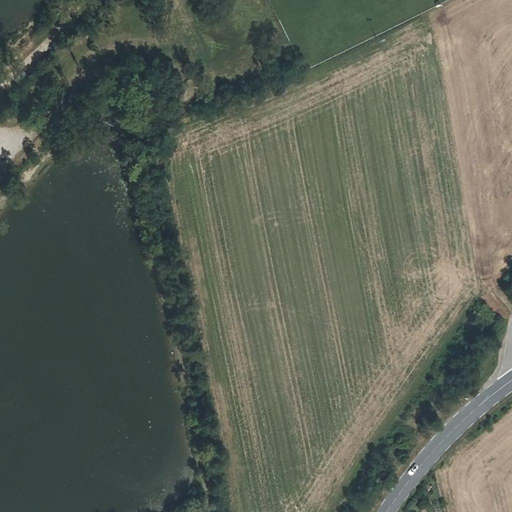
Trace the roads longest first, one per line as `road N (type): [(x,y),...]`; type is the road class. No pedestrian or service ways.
road 1 (track): [(240,511),(167,140)]
road 2 (track): [(0,151),(109,52),(163,37),(176,23),(176,0)]
road 3 (secondary): [(511,382),(469,417),(388,511)]
road 4 (track): [(0,94),(93,0)]
